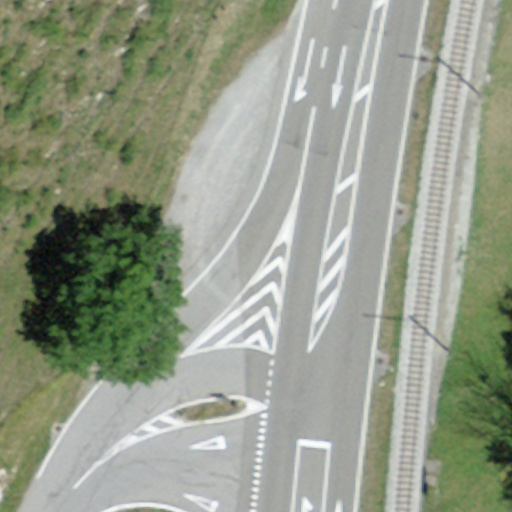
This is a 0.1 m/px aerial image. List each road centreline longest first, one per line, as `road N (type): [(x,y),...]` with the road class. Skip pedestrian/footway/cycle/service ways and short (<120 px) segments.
road 1 (tertiary): [(328,0),(288,163),(252,262),(224,297),(159,347),(104,421)]
road 2 (secondary): [(332,388),(395,0)]
road 3 (tertiary): [(67,511),(128,476),(168,464),(323,475)]
road 4 (tertiary): [(332,388),(225,374),(164,383),(104,421)]
